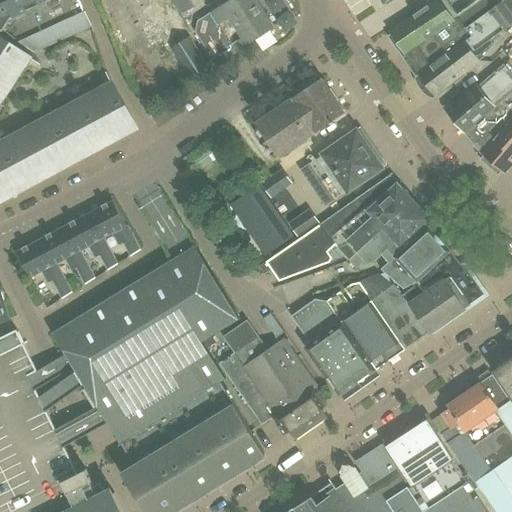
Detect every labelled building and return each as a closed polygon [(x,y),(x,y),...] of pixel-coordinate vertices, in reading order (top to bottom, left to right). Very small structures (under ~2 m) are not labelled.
[(0,0),(0,29),(32,51),(67,35),(67,36),(75,33),(74,31),(90,24),(91,24),(79,0),(0,0)] [(193,7),(189,0),(173,0),(180,13),(193,7)] [(197,20),(195,32),(215,64),(274,27),(273,26),(256,0),(218,0),(222,5),(210,12),(210,13),(197,20)] [(417,13),(391,30),(391,31),(415,65),(465,29),(481,17),(504,0),(474,0),(467,5),(468,7),(458,15),(449,2),(447,0),(437,0),(432,3),(430,0),(415,10),(417,13)] [(465,29),(415,65),(435,94),(478,60),(492,45),(489,41),(511,24),(511,0),(504,0),(481,17),(465,29)] [(0,199),(6,196),(8,196),(5,191),(18,185),(20,189),(21,189),(35,181),(36,181),(34,176),(47,169),(49,173),(50,173),(48,168),(61,161),(64,166),(64,165),(79,158),(79,157),(77,153),(90,146),(92,151),(93,150),(107,143),(108,142),(106,138),(118,131),(121,135),(137,127),(116,87),(115,88),(0,149),(0,90),(25,53),(0,35),(0,199)] [(189,36),(170,48),(190,79),(209,67),(189,36)] [(491,75),(448,111),(476,144),(511,108),(511,75),(503,64),(491,75)] [(321,79),(256,123),(278,156),(344,112),(321,79)] [(511,108),(476,144),(484,154),(505,170),(511,161),(511,108)] [(324,155),(302,170),(314,187),(371,147),(358,129),(323,153),(324,155)] [(371,147),(314,187),(326,204),(348,188),(349,190),(384,165),(371,147)] [(205,149),(187,161),(196,172),(214,160),(205,149)] [(282,168),(261,183),(271,198),(292,183),(282,168)] [(318,225),(266,261),(279,281),(330,262),(332,257),(328,251),(335,245),(347,258),(412,201),(397,185),(388,175),(321,223),(318,225)] [(113,199),(89,212),(103,239),(113,233),(119,244),(125,241),(132,254),(140,250),(113,199)] [(412,201),(347,258),(349,260),(356,268),(365,260),(367,262),(373,260),(380,253),(396,239),(401,244),(425,221),(428,218),(412,201)] [(310,207),(288,222),(298,238),(321,223),(310,207)] [(89,212),(65,225),(79,251),(90,246),(95,256),(101,253),(109,268),(117,264),(103,239),(89,212)] [(396,239),(380,253),(388,262),(381,268),(403,288),(412,284),(414,282),(451,251),(451,250),(430,227),(429,225),(428,225),(425,221),(401,244),(396,239)] [(65,225),(42,237),(56,264),(66,258),(72,269),(77,266),(86,283),(94,278),(79,251),(65,225)] [(186,232),(163,245),(170,257),(193,243),(186,232)] [(42,237),(16,251),(30,277),(43,271),(48,281),(54,278),(64,297),(71,292),(56,264),(42,237)] [(157,267),(51,331),(65,354),(69,360),(70,362),(73,366),(75,370),(79,376),(84,383),(85,386),(83,388),(94,406),(96,404),(97,406),(102,414),(104,417),(108,423),(119,442),(224,378),(201,340),(202,340),(239,317),(236,312),(194,244),(183,251),(171,259),(169,260),(164,263),(162,264),(157,267)] [(393,284),(372,299),(406,348),(470,304),(484,294),(465,266),(463,267),(459,262),(441,275),(438,272),(415,288),(414,286),(401,295),(393,284)] [(351,283),(326,300),(376,368),(406,348),(372,299),(393,284),(378,273),(365,278),(359,280),(351,283)] [(0,321),(9,318),(9,317),(6,318),(2,303),(4,300),(1,293),(0,292),(0,321)] [(315,297),(290,314),(311,343),(306,347),(340,394),(343,391),(374,370),(375,369),(376,368),(326,300),(315,297)] [(234,350),(218,361),(219,362),(262,423),(272,416),(284,434),(290,430),(293,435),(324,413),(321,408),(326,404),(314,387),(317,385),(284,338),(268,349),(247,319),(223,335),(234,350)] [(0,510),(77,472),(64,446),(59,437),(55,428),(46,410),(42,403),(39,396),(35,388),(43,384),(40,377),(37,371),(32,362),(23,344),(16,329),(0,337),(0,510)] [(511,356),(492,370),(495,374),(494,374),(511,400),(511,356)] [(511,400),(494,374),(482,383),(499,407),(496,410),(511,433),(511,400)] [(151,423),(120,442),(134,464),(122,471),(129,482),(128,483),(135,494),(138,492),(147,507),(157,501),(163,511),(164,511),(165,511),(165,510),(175,504),(176,505),(178,504),(177,503),(188,496),(188,498),(190,497),(189,495),(200,489),(201,490),(202,489),(201,488),(212,481),(213,483),(215,482),(214,480),(225,474),(225,475),(227,474),(226,473),(237,466),(238,468),(239,467),(238,465),(249,459),(250,460),(252,459),(251,458),(261,451),(262,453),(264,452),(253,434),(221,381),(151,423)] [(448,408),(441,412),(452,428),(459,424),(490,471),(476,481),(496,511),(511,511),(511,433),(496,410),(499,407),(482,383),(481,381),(447,405),(448,408)] [(441,412),(432,419),(438,429),(476,481),(490,471),(459,424),(452,428),(441,412)] [(488,511),(478,496),(473,499),(467,489),(471,486),(427,418),(386,445),(384,452),(356,470),(358,473),(351,477),(335,488),(332,482),(286,511),(488,511)] [(77,472),(0,510),(0,511),(124,511),(114,491),(107,495),(100,481),(93,484),(85,468),(77,472)]
